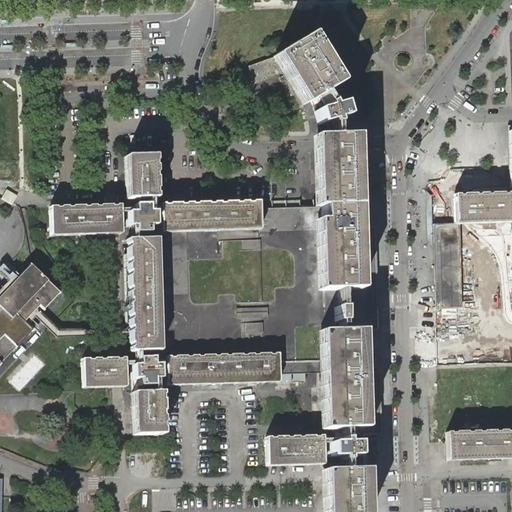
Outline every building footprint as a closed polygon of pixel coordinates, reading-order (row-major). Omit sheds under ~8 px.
[(275,57),(304,105),(307,103),(318,96),(323,94),(333,87),(336,86),(336,85),(307,38),(304,40),(278,55),(275,57)] [(0,97),(10,97),(10,84),(0,84),(0,97)] [(321,101),(313,107),(315,112),(319,126),(328,123),(330,123),(331,127),(336,125),(334,121),(337,120),(345,118),(341,104),(330,108),(329,104),(324,106),(321,101)] [(356,290),(354,206),(353,199),(351,137),(348,138),(338,138),(336,138),(331,138),(328,138),(318,138),(314,138),(317,208),(320,208),(321,222),(321,243),(323,291),(336,291),(339,291),(356,290)] [(133,199),(147,199),(151,198),(156,199),(155,184),(155,156),(127,157),(128,199),(133,199)] [(465,195),(464,187),(453,188),(453,196),(465,195)] [(5,190),(0,200),(12,206),(17,196),(5,190)] [(509,194),(453,196),(454,222),(510,221),(510,216),(510,202),(509,198),(509,194)] [(134,233),(139,233),(148,233),(148,226),(154,226),(154,212),(151,212),(147,212),(147,208),(147,205),(147,199),(133,199),(133,206),(133,209),(133,213),(127,213),(127,227),(130,227),(134,227),(134,233)] [(258,202),(161,205),(161,208),(161,212),(162,231),(259,228),(259,210),(258,202)] [(120,232),(119,206),(110,206),(50,207),(51,234),(120,232)] [(462,231),(511,229),(511,216),(510,216),(510,221),(510,223),(493,224),(472,225),(454,225),(433,226),(433,231),(436,311),(464,310),(462,231)] [(138,352),(142,352),(156,351),(153,240),(139,240),(134,240),(130,241),(126,241),(126,242),(128,330),(128,332),(129,335),(129,351),(129,352),(134,352),(138,352)] [(242,241),(241,251),(259,252),(260,241),(242,241)] [(0,321),(19,318),(35,302),(39,306),(44,310),(60,293),(47,282),(30,265),(17,278),(0,296),(0,321)] [(35,310),(39,306),(35,302),(19,318),(24,322),(25,320),(31,314),(35,310)] [(351,303),(332,303),(332,319),(351,319),(351,303)] [(44,326),(31,314),(25,320),(37,332),(41,329),(44,326)] [(19,318),(0,321),(0,363),(16,347),(32,330),(24,322),(19,318)] [(261,334),(262,325),(251,324),(250,332),(261,334)] [(362,331),(317,332),(321,436),(340,435),(344,435),(365,434),(362,331)] [(165,357),(166,378),(166,384),(277,381),(277,375),(277,363),(276,354),(271,354),(241,355),(165,357)] [(159,379),(159,378),(159,365),(152,365),(152,358),(142,358),(138,359),(138,362),(138,366),(134,366),(131,366),(132,380),(138,380),(138,387),(139,393),(152,392),(152,386),(152,379),(156,379),(159,379)] [(83,386),(125,385),(124,366),(124,362),(124,359),(115,359),(109,359),(82,360),(83,386)] [(377,435),(377,377),(368,377),(368,435),(377,435)] [(156,392),(152,392),(139,393),(134,393),(135,435),(162,434),(161,392),(156,392)] [(511,430),(446,433),(446,459),(511,457),(511,430)] [(344,435),(340,435),(340,443),(336,443),(328,443),(329,458),(340,457),(340,461),(345,461),(345,457),(357,457),(356,443),(344,443),(344,435)] [(266,464),(321,462),(321,443),(321,440),(321,436),(266,438),(266,464)] [(363,511),(362,470),(358,470),(345,470),(340,470),(328,471),(324,471),(325,511),(363,511)]
